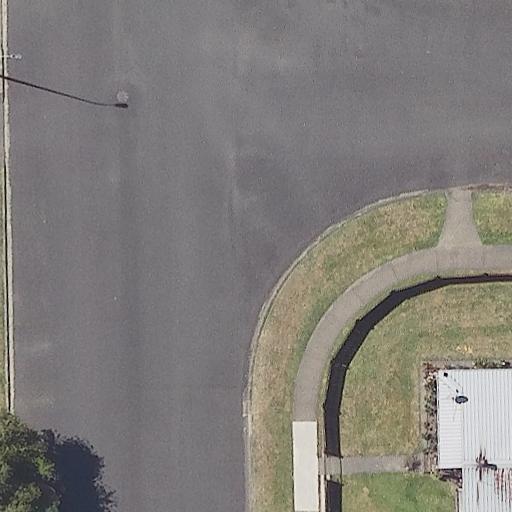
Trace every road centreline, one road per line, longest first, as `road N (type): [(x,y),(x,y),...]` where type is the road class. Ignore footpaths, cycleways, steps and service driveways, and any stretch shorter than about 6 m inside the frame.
road 1 (residential): [(137,511),(131,83)]
road 2 (residential): [(511,97),(131,83)]
